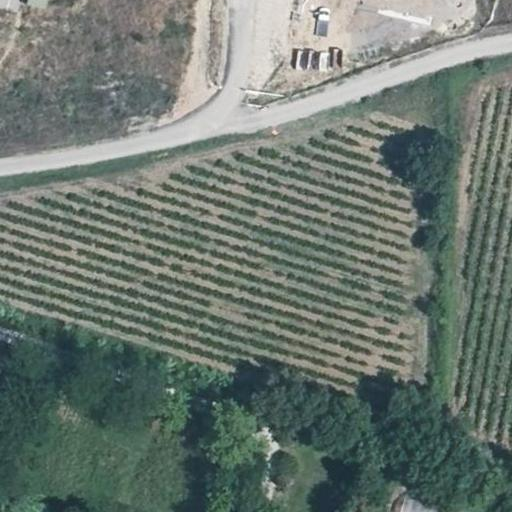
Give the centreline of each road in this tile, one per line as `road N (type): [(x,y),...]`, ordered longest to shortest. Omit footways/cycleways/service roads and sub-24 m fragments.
road 1 (unknown): [(249,511),(258,443),(233,412),(0,336)]
road 2 (track): [(511,44),(204,130)]
road 3 (unclassified): [(204,130),(0,170)]
